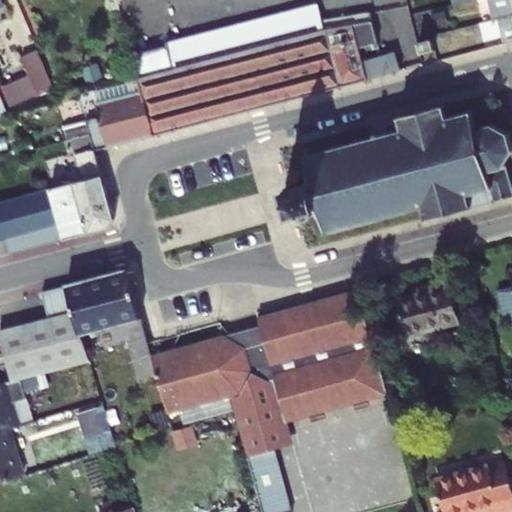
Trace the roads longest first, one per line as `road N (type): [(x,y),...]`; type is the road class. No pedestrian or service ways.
road 1 (residential): [(490,66),(154,160),(137,172),(132,195),(144,241)]
road 2 (residential): [(144,241),(165,281),(247,268),(278,278),(511,222)]
road 3 (residential): [(0,281),(144,241)]
